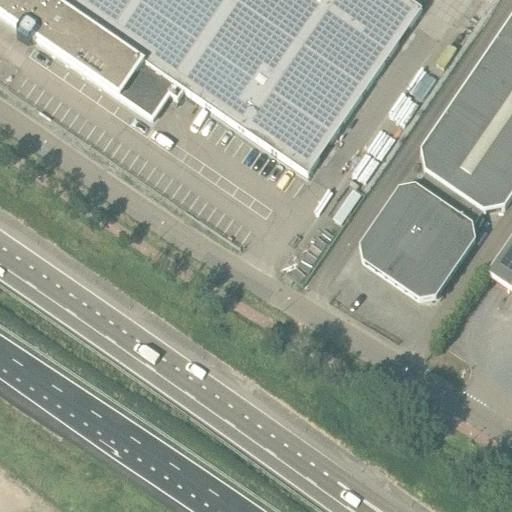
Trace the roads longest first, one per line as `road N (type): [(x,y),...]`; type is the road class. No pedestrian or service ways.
road 1 (unclassified): [(511,439),(189,244),(0,113)]
road 2 (motorway): [(356,511),(0,260)]
road 3 (trunk): [(0,351),(240,511)]
